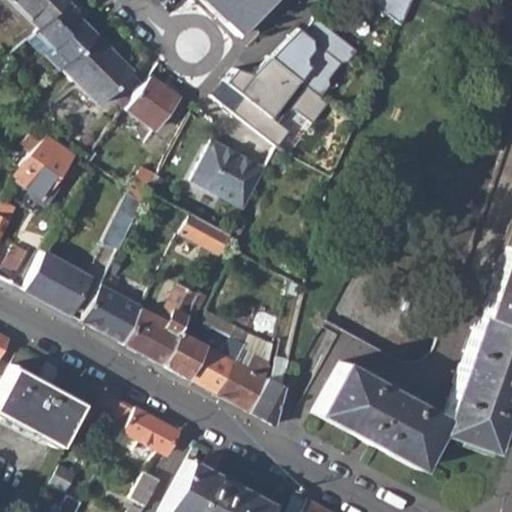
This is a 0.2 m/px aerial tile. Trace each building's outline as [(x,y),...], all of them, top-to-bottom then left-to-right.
[(8,0),(35,27),(62,0),(8,0)] [(62,0),(35,27),(32,30),(48,46),(41,53),(57,69),(59,68),(94,34),(79,20),(87,12),(74,0),(62,0)] [(200,0),(218,18),(237,36),(273,0),(200,0)] [(375,0),(378,2),(378,8),(385,7),(397,18),(405,0),(375,0)] [(296,26),(270,57),(274,60),(321,98),(331,86),(331,79),(344,63),(350,62),(360,49),(314,15),(302,31),(296,26)] [(25,37),(41,53),(48,46),(32,30),(25,37)] [(59,68),(96,105),(130,72),(94,34),(59,68)] [(265,71),(274,60),(270,57),(259,66),(265,71)] [(312,121),(326,103),(321,98),(274,60),(265,71),(259,66),(252,73),(240,70),(236,67),(235,69),(224,81),(243,96),(230,110),(263,134),(274,144),(287,128),(276,119),(286,107),(295,107),(312,121)] [(124,107),(153,128),(176,95),(149,74),(124,107)] [(76,133),(66,145),(72,150),(81,137),(76,133)] [(12,181),(38,195),(51,179),(72,150),(66,145),(52,134),(14,165),(20,168),(12,181)] [(188,177),(240,206),(262,167),(209,138),(188,177)] [(126,193),(138,202),(145,190),(153,175),(140,167),(126,193)] [(56,184),(51,179),(38,195),(36,199),(42,204),(56,184)] [(0,227),(4,220),(1,218),(13,197),(1,190),(0,191),(0,227)] [(126,193),(123,191),(97,239),(113,249),(138,202),(126,193)] [(511,207),(479,301),(511,313),(511,207)] [(174,236),(213,257),(226,233),(187,212),(174,236)] [(40,301),(62,312),(82,273),(39,249),(17,288),(40,301)] [(0,271),(0,278),(10,284),(18,267),(6,261),(0,271)] [(102,269),(95,282),(109,290),(116,277),(102,269)] [(109,290),(95,282),(74,319),(92,328),(116,341),(133,311),(136,304),(109,290)] [(171,287),(152,322),(172,332),(174,329),(191,298),(171,287)] [(489,441),(511,375),(511,313),(479,301),(442,405),(436,422),(489,441)] [(197,318),(225,333),(230,323),(202,307),(197,318)] [(155,363),(172,332),(152,322),(133,311),(116,341),(132,350),(155,363)] [(226,334),(240,341),(246,332),(244,331),(230,323),(225,333),(226,334)] [(165,368),(179,376),(198,341),(174,329),(172,332),(155,363),(165,368)] [(240,341),(230,359),(241,365),(248,353),(260,359),(266,341),(246,332),(240,341)] [(190,381),(211,393),(230,359),(240,341),(226,334),(216,352),(198,341),(179,376),(190,381)] [(316,407),(417,457),(436,422),(442,405),(341,355),(316,407)] [(244,411),(262,377),(241,365),(230,359),(211,393),(219,397),(244,411)] [(0,376),(0,420),(50,448),(75,401),(7,364),(0,376)] [(262,377),(244,411),(260,419),(269,424),(279,382),(264,374),(262,377)] [(105,430),(112,434),(115,428),(127,405),(108,395),(95,388),(83,410),(110,421),(105,430)] [(115,428),(160,453),(173,429),(147,416),(127,405),(115,428)] [(157,510),(160,511),(265,511),(270,503),(186,457),(157,510)] [(45,481),(60,489),(69,470),(55,462),(45,481)] [(122,498),(137,505),(152,477),(138,469),(122,498)] [(325,511),(310,504),(290,493),(281,511),(325,511)] [(71,511),(75,506),(61,499),(54,511),(44,507),(41,511),(71,511)]
